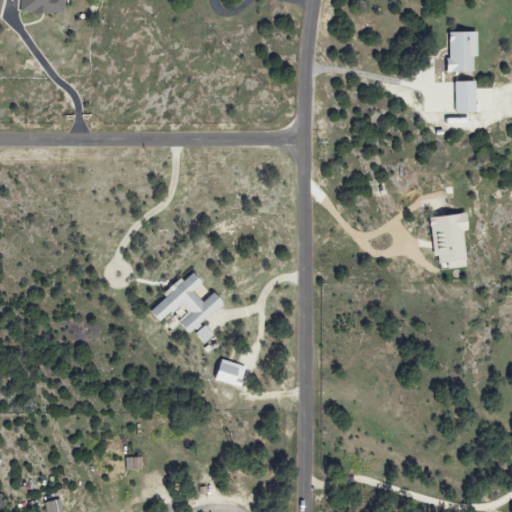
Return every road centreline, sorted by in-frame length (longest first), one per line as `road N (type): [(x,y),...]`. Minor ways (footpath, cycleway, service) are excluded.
road 1 (residential): [(303,511),(303,142),(315,0)]
road 2 (residential): [(0,142),(303,142)]
